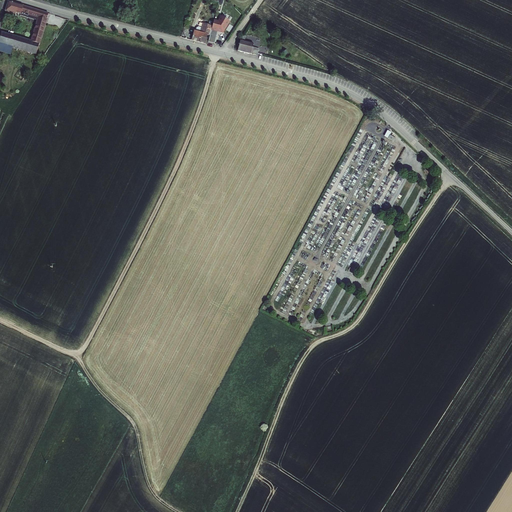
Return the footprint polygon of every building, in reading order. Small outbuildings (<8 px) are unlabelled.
[(48,15),(8,2),(5,12),(15,16),(16,13),(20,15),(21,13),(37,18),(29,43),(0,33),(0,53),(7,55),(9,48),(34,56),(48,15)] [(214,20),(211,30),(221,32),(224,31),(230,22),(222,16),(219,21),(214,20)] [(196,25),(192,39),(205,43),(207,34),(210,34),(213,25),(203,22),(203,25),(198,24),(196,25)] [(217,36),(210,34),(209,41),(215,42),(217,36)] [(244,35),(239,41),(238,51),(250,54),(250,52),(257,53),(259,47),(252,45),(255,37),(244,35)] [(395,140),(396,137),(391,135),(392,132),(387,130),(385,137),(395,140)]
